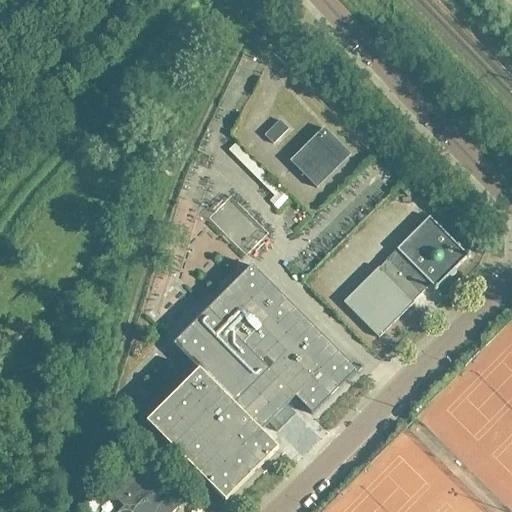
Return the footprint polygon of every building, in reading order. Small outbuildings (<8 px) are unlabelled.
[(280,120),(265,136),(274,144),(290,130),(280,120)] [(317,187),(348,156),(349,157),(350,156),(348,155),(324,131),(324,130),(323,128),(322,130),(291,161),(290,160),(289,161),(291,163),(291,162),(316,187),(315,188),(316,189),(317,188),(317,187)] [(405,183),(399,188),(408,196),(413,191),(405,183)] [(273,195),(268,200),(277,209),(289,198),(280,189),(273,195)] [(455,275),(455,274),(455,273),(456,273),(456,272),(456,271),(456,270),(455,269),(466,258),(467,258),(468,258),(469,258),(469,257),(470,257),(470,256),(470,255),(469,255),(469,254),(468,254),(467,254),(466,255),(429,217),(386,260),(386,261),(379,268),(378,268),(343,303),(378,338),(414,303),(413,302),(430,284),(434,287),(433,288),(433,289),(434,290),(435,291),(436,291),(437,290),(437,289),(437,288),(437,287),(448,276),(449,276),(450,277),(452,277),(453,276),(454,276),(455,275)] [(261,432),(269,424),(277,432),(295,414),(287,406),(295,398),(312,415),(356,371),(251,266),(207,310),(268,371),(234,405),(199,370),(146,423),(225,502),(278,449),(261,432)] [(117,511),(173,511),(179,506),(157,485),(151,492),(131,472),(110,493),(123,506),(117,511)]
